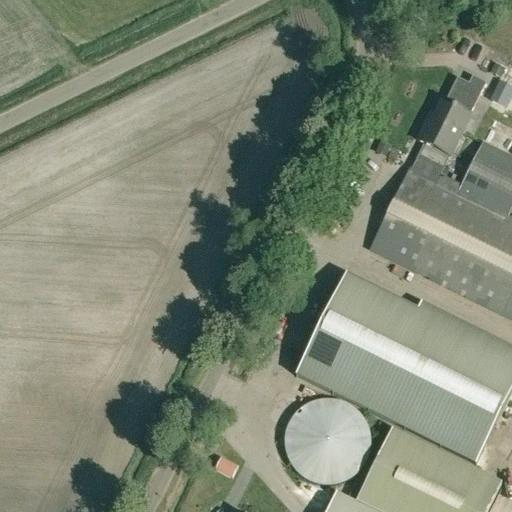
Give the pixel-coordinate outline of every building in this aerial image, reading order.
[(425,131),(451,146),(475,106),(449,91),(425,131)] [(510,139),(511,138),(511,115),(503,118),(510,139)] [(411,169),(371,251),(511,320),(511,219),(508,217),(511,209),(511,158),(482,144),(462,186),(446,178),(438,179),(436,182),(411,169)] [(356,224),(363,217),(350,203),(342,210),(356,224)] [(395,361),(419,313),(346,277),(296,378),(477,467),(503,414),(395,361)] [(484,396),(490,380),(473,374),(470,381),(460,377),(457,387),(484,396)] [(286,433),(284,444),(286,455),(289,465),(297,474),(306,482),(316,485),(327,487),(338,485),(349,482),(358,474),(365,465),(369,455),(370,444),(369,433),(364,422),(358,413),(349,406),(338,402),(327,401),(316,402),(306,406),(297,413),(290,422),(286,433)] [(392,430),(356,503),(336,494),(327,511),(487,511),(501,483),(392,430)] [(232,480),(238,469),(221,460),(215,472),(232,480)]
